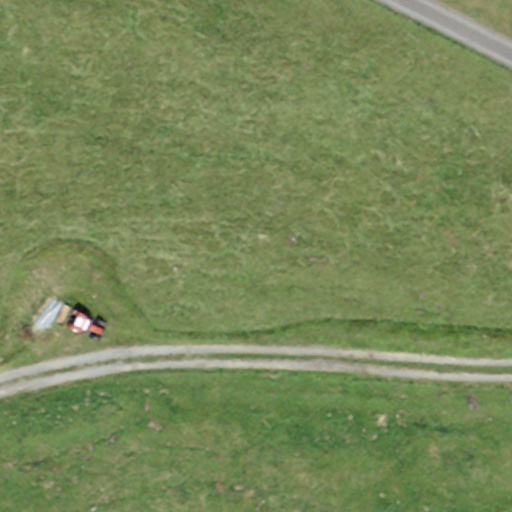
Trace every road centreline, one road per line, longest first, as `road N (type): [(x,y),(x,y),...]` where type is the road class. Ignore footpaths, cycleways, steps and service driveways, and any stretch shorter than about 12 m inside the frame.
road 1 (track): [(511,375),(223,356),(0,385)]
road 2 (unclassified): [(398,0),(511,56)]
